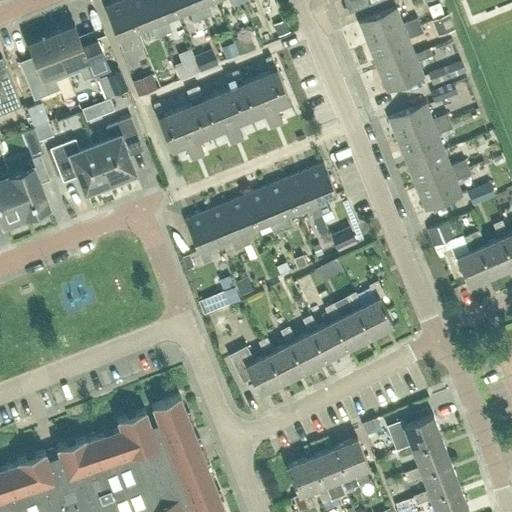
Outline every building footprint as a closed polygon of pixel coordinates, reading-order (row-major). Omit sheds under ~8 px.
[(126,33),(137,29),(125,0),(118,0),(104,6),(117,37),(122,50),(131,46),(126,33)] [(148,0),(125,0),(137,29),(149,24),(154,37),(162,33),(148,0)] [(171,0),(148,0),(162,33),(170,30),(165,17),(176,13),(171,0)] [(193,0),(171,0),(176,13),(188,8),(193,21),(201,17),(193,0)] [(193,0),(201,17),(209,14),(204,1),(207,0),(193,0)] [(395,5),(358,20),(367,44),(419,23),(416,15),(401,21),(395,5)] [(453,27),(447,11),(430,18),(437,34),(452,27),(453,27)] [(278,34),(288,30),(283,19),(274,23),(278,34)] [(74,23),(50,32),(67,74),(78,70),(82,79),(108,68),(96,37),(81,43),(78,34),(74,23)] [(419,23),(367,44),(376,67),(414,52),(413,52),(407,36),(422,31),(419,23)] [(67,74),(50,32),(27,41),(32,54),(38,69),(24,75),(33,98),(59,87),(55,79),(67,74)] [(200,70),(217,63),(210,46),(192,54),(200,70)] [(414,52),(376,67),(386,91),(423,76),(417,59),(431,53),(428,46),(413,52),(414,52)] [(275,105),(289,100),(276,67),(275,67),(270,54),(264,57),(269,69),(255,75),(275,123),(282,121),(275,105)] [(431,83),(464,70),(459,57),(426,70),(431,83)] [(174,66),(180,78),(198,70),(193,58),(174,66)] [(126,86),(118,68),(105,74),(112,92),(126,86)] [(269,126),(275,123),(255,75),(242,81),(237,68),(230,71),(249,116),(263,111),(269,126)] [(236,122),(249,116),(230,71),(225,73),(230,85),(216,91),(236,139),(242,137),(236,122)] [(150,72),(131,80),(138,95),(156,87),(150,72)] [(0,112),(20,104),(10,78),(0,82),(0,112)] [(433,101),(456,92),(452,79),(428,89),(433,101)] [(197,84),(191,87),(210,132),(224,127),(230,142),(236,139),(216,91),(203,97),(197,84)] [(177,107),(184,124),(197,155),(203,153),(197,138),(210,132),(191,87),(186,89),(191,101),(177,107)] [(97,96),(100,111),(125,105),(121,90),(97,96)] [(197,155),(184,124),(177,107),(163,113),(158,100),(152,102),(157,115),(171,148),(184,143),(191,158),(197,155)] [(387,116),(397,140),(449,119),(446,111),(431,117),(425,101),(387,116)] [(42,119),(37,105),(27,109),(32,123),(42,119)] [(109,136),(94,142),(109,181),(135,171),(126,149),(141,143),(130,115),(105,125),(109,136)] [(397,140),(406,163),(443,148),(437,132),(452,126),(449,119),(397,140)] [(109,181),(94,142),(78,148),(74,137),(49,147),(60,175),(75,169),(84,191),(109,181)] [(406,163),(415,186),(467,165),(464,158),(449,163),(443,148),(406,163)] [(22,168),(9,174),(25,214),(30,212),(32,216),(43,211),(41,207),(47,205),(38,181),(49,177),(39,152),(27,157),(19,160),(22,168)] [(323,161),(301,170),(319,213),(329,210),(323,197),(335,192),(323,161)] [(462,194),(455,178),(470,172),(467,165),(415,186),(424,209),(462,194)] [(25,214),(7,170),(0,172),(0,215),(3,222),(8,220),(10,224),(21,220),(19,216),(25,214)] [(312,216),(319,213),(301,170),(282,178),(294,209),(307,203),(312,216)] [(289,226),(284,213),(294,209),(282,178),(262,186),(280,229),(289,226)] [(471,203),(495,193),(488,179),(465,189),(471,203)] [(255,225),(268,219),(273,232),(280,229),(262,186),(243,194),(255,225)] [(250,242),(245,229),(255,225),(243,194),(223,202),(241,246),(250,242)] [(216,241),(229,235),(234,249),(241,246),(223,202),(203,210),(216,241)] [(211,258),(205,245),(216,241),(203,210),(184,218),(196,249),(197,248),(202,261),(211,258)] [(498,236),(484,242),(478,245),(491,273),(511,263),(511,259),(501,235),(507,232),(501,218),(492,222),(498,236)] [(426,227),(433,244),(451,236),(445,219),(426,227)] [(451,236),(447,238),(467,284),(491,273),(478,245),(484,242),(478,228),(472,231),(461,236),(460,232),(451,236)] [(511,230),(507,232),(501,235),(511,259),(511,230)] [(361,304),(356,307),(370,334),(392,323),(379,295),(384,293),(377,279),(368,283),(375,297),(361,304)] [(222,288),(227,302),(239,297),(233,283),(222,288)] [(339,315),(334,318),(348,346),(370,334),(356,307),(361,304),(354,290),(349,293),(346,294),(353,308),(339,315)] [(317,326),(312,329),(326,357),(348,346),(334,318),(339,315),(332,301),(327,304),(323,306),(326,311),(320,314),(325,322),(317,326)] [(205,313),(209,333),(224,330),(220,310),(205,313)] [(295,337),(290,340),(304,368),(326,357),(312,329),(317,326),(310,313),(305,315),(301,317),(303,321),(308,331),(302,334),(295,337)] [(273,349),(268,352),(282,379),(304,368),(290,340),(295,337),(288,324),(282,326),(279,328),(286,342),(273,349)] [(246,343),(227,353),(242,381),(251,376),(259,391),(282,379),(268,352),(273,349),(266,335),(260,338),(257,339),(264,353),(253,359),(246,343)] [(17,461),(0,466),(0,511),(192,511),(194,511),(225,511),(178,393),(151,403),(158,420),(149,423),(144,407),(116,417),(120,426),(85,438),(84,435),(56,445),(59,452),(46,456),(44,449),(16,458),(17,461)] [(401,417),(386,423),(395,447),(409,441),(412,448),(441,437),(432,412),(403,423),(401,417)] [(357,436),(333,445),(345,474),(338,477),(339,478),(344,491),(350,489),(353,488),(352,484),(368,478),(363,467),(368,465),(357,436)] [(409,441),(395,447),(397,453),(398,456),(413,451),(418,465),(420,471),(449,460),(441,437),(412,448),(409,441)] [(333,445),(310,454),(321,483),(315,486),(321,500),(344,491),(339,478),(338,477),(345,474),(333,445)] [(310,454),(286,464),(298,493),(292,495),(298,510),(307,506),(302,493),(301,491),(315,486),(321,483),(310,454)] [(418,465),(404,470),(406,476),(407,479),(421,474),(427,488),(429,494),(458,483),(449,460),(420,471),(418,465)] [(427,488),(412,493),(414,499),(416,503),(430,497),(435,511),(453,511),(467,507),(458,483),(429,494),(427,488)]
